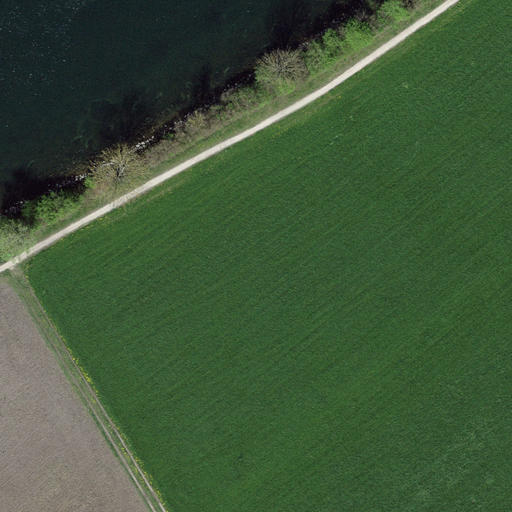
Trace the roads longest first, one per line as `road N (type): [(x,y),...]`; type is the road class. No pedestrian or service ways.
road 1 (track): [(469,0),(368,71),(244,128),(0,266)]
road 2 (track): [(9,262),(160,511)]
